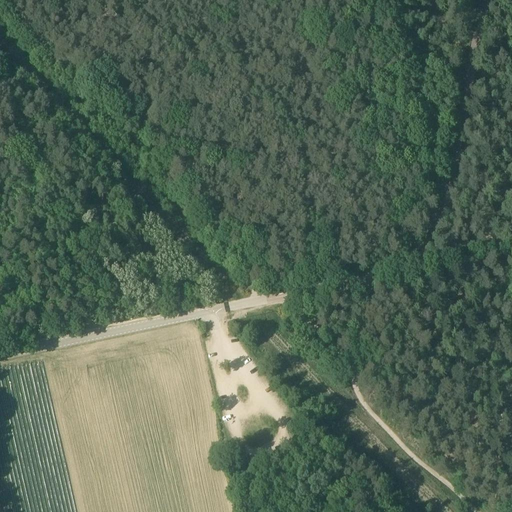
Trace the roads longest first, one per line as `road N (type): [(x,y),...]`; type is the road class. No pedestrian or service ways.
road 1 (unclassified): [(36,348),(210,317),(407,263),(436,215),(481,0)]
road 2 (track): [(392,0),(436,215)]
